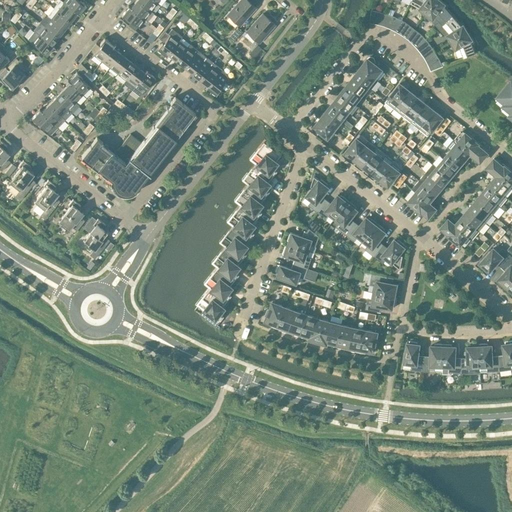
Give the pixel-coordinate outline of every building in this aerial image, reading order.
[(60,0),(59,0),(54,7),(71,21),(77,13),(79,15),(63,2),(60,0)] [(77,0),(64,0),(63,2),(79,15),(80,14),(79,14),(86,5),(80,0),(79,1),(77,0)] [(154,13),(151,11),(137,0),(136,0),(131,7),(128,6),(144,19),(148,21),(154,13)] [(157,2),(153,0),(137,0),(151,11),(157,2)] [(246,0),(240,0),(228,14),(240,25),(255,8),(246,0)] [(411,0),(411,1),(411,2),(412,0),(422,5),(420,8),(426,13),(424,15),(425,15),(436,0),(411,0)] [(439,0),(436,0),(425,15),(427,13),(433,18),(435,16),(442,24),(441,25),(453,15),(443,5),(444,4),(439,0)] [(144,19),(128,6),(121,15),(128,20),(128,19),(131,21),(137,27),(138,27),(144,19)] [(50,18),(64,29),(71,21),(54,7),(47,15),(50,18)] [(372,10),(372,7),(370,22),(377,24),(379,12),(372,10)] [(262,14),(247,31),(259,42),(275,25),(262,14)] [(453,15),(441,25),(443,24),(450,33),(447,34),(451,41),(449,42),(449,43),(467,32),(463,25),(462,25),(453,15)] [(395,31),(403,17),(402,17),(401,20),(394,17),(389,28),(395,31)] [(401,20),(403,18),(403,17),(395,31),(401,34),(408,24),(401,20)] [(64,29),(50,18),(44,26),(58,37),(64,29)] [(131,21),(128,25),(135,30),(137,27),(131,21)] [(58,37),(44,26),(38,34),(54,47),(54,46),(52,44),(58,37)] [(229,36),(234,41),(242,31),(238,27),(229,36)] [(162,43),(157,49),(166,56),(168,54),(181,37),(182,36),(172,28),(168,33),(170,35),(169,35),(165,32),(160,38),(164,42),(163,43),(162,43)] [(34,31),(27,39),(41,50),(40,51),(46,55),(53,46),(54,47),(38,34),(34,31)] [(467,32),(449,43),(452,42),(456,48),(459,47),(463,58),(476,53),(470,39),(472,39),(467,32)] [(420,34),(412,42),(416,47),(428,37),(425,39),(420,34)] [(189,44),(181,37),(168,54),(176,60),(187,47),(189,44)] [(428,37),(416,47),(421,53),(430,45),(426,39),(428,37)] [(101,61),(114,45),(113,45),(104,38),(99,44),(100,45),(93,54),(101,61)] [(187,47),(176,60),(184,67),(197,50),(189,44),(187,47)] [(257,44),(248,53),(253,58),(261,48),(257,44)] [(2,45),(0,46),(0,67),(9,59),(5,55),(6,54),(5,52),(5,50),(4,48),(3,46),(2,45)] [(109,67),(120,53),(112,47),(114,45),(101,61),(109,67)] [(192,73),(203,59),(205,56),(197,50),(184,67),(192,73)] [(117,74),(128,60),(120,53),(109,67),(117,74)] [(205,56),(203,59),(192,73),(200,79),(211,66),(213,62),(205,56)] [(367,58),(360,67),(375,78),(382,69),(374,63),(374,62),(375,60),(374,58),(373,57),(372,57),(371,57),(370,57),(368,57),(367,58)] [(428,64),(431,70),(445,65),(444,64),(442,65),(438,58),(428,64)] [(6,68),(0,73),(0,79),(4,84),(5,82),(8,84),(7,85),(12,89),(25,75),(21,71),(22,70),(22,68),(21,66),(20,62),(18,60),(8,70),(6,68)] [(117,74),(125,80),(136,66),(128,60),(117,74)] [(211,66),(200,79),(207,85),(208,86),(221,69),(213,62),(211,66)] [(123,83),(131,89),(146,70),(144,72),(136,66),(125,80),(123,83)] [(360,67),(354,75),(368,86),(371,89),(378,81),(375,78),(360,67)] [(222,69),(221,69),(208,86),(207,85),(206,87),(215,95),(220,89),(220,88),(225,81),(225,82),(227,79),(226,75),(224,72),(221,70),(222,69)] [(139,96),(142,93),(149,83),(150,84),(155,78),(146,71),(146,70),(131,89),(139,96)] [(68,80),(82,95),(90,87),(81,79),(82,78),(76,72),(68,80)] [(354,75),(347,84),(361,95),(368,86),(354,75)] [(63,89),(75,102),(82,95),(68,80),(67,80),(70,82),(63,89)] [(511,81),(504,90),(505,91),(499,98),(506,103),(504,106),(511,113),(509,116),(511,117),(511,81)] [(386,87),(390,90),(394,85),(389,82),(386,87)] [(394,108),(401,98),(408,90),(399,83),(388,97),(389,98),(385,102),(394,108)] [(347,84),(340,92),(355,104),(361,95),(347,84)] [(390,90),(386,87),(382,92),(386,95),(390,90)] [(63,89),(56,97),(72,113),(79,105),(75,102),(63,89)] [(408,90),(401,98),(394,108),(402,115),(412,103),(417,96),(408,90)] [(340,92),(334,101),(348,112),(355,104),(340,92)] [(417,96),(412,103),(402,115),(411,122),(425,103),(417,96)] [(65,120),(72,113),(56,97),(48,104),(65,120)] [(96,137),(82,155),(86,158),(84,160),(97,170),(99,167),(102,170),(100,172),(105,176),(107,177),(110,180),(110,182),(110,183),(111,185),(112,186),(112,188),(113,189),(114,189),(113,188),(112,187),(112,186),(112,184),(113,184),(114,185),(115,186),(115,188),(116,189),(117,190),(118,190),(120,191),(121,192),(122,192),(124,192),(125,193),(127,192),(128,192),(129,192),(131,191),(132,191),(133,190),(134,189),(135,188),(136,187),(137,186),(137,184),(138,183),(138,182),(140,182),(140,183),(139,184),(139,186),(140,186),(140,185),(140,183),(141,182),(141,180),(141,178),(141,177),(140,175),(144,170),(147,172),(155,163),(156,162),(153,160),(156,157),(158,159),(168,146),(166,144),(168,141),(171,143),(170,143),(171,143),(176,136),(174,134),(179,127),(182,129),(192,117),(189,115),(193,111),(175,97),(174,97),(170,103),(173,105),(142,146),(140,144),(141,142),(130,134),(118,149),(118,150),(114,156),(100,145),(102,142),(97,137),(96,137)] [(374,105),(379,109),(383,104),(378,100),(374,105)] [(334,101),(327,109),(341,121),(341,120),(345,123),(347,120),(344,117),(348,112),(334,101)] [(425,103),(411,122),(419,128),(434,110),(425,103)] [(48,104),(42,111),(41,111),(57,127),(65,120),(48,104)] [(379,109),(374,105),(371,110),(375,114),(379,109)] [(41,111),(42,111),(39,109),(39,110),(31,118),(37,124),(38,123),(50,135),(57,127),(41,111)] [(335,129),(341,121),(327,109),(320,118),(335,129)] [(434,110),(419,128),(427,135),(431,131),(443,117),(434,110)] [(96,115),(93,119),(97,122),(100,118),(103,114),(99,111),(96,115)] [(382,123),(385,119),(380,115),(377,119),(382,123)] [(359,121),(363,124),(367,119),(363,116),(359,121)] [(451,120),(446,117),(439,127),(443,130),(451,120)] [(328,138),(335,129),(320,118),(313,127),(312,129),(313,130),(313,131),(313,132),(314,133),(316,133),(317,133),(318,133),(320,132),(328,138)] [(385,119),(382,123),(387,127),(390,123),(385,119)] [(363,124),(359,121),(355,126),(359,129),(363,124)] [(377,130),(380,126),(375,122),(372,126),(377,130)] [(380,126),(377,130),(382,134),(385,129),(380,126)] [(443,130),(439,127),(435,132),(439,135),(443,130)] [(393,134),(398,138),(401,133),(397,130),(393,134)] [(480,162),(487,153),(474,142),(475,141),(463,131),(455,140),(470,153),(480,162)] [(345,138),(350,141),(354,136),(349,133),(345,138)] [(401,133),(398,138),(403,142),(406,137),(401,133)] [(359,134),(345,152),(354,159),(365,145),(368,141),(359,134)] [(395,142),(398,138),(393,134),(390,138),(395,142)] [(341,143),(346,146),(350,141),(345,138),(341,143)] [(398,138),(395,142),(400,146),(403,142),(398,138)] [(6,146),(6,145),(0,139),(0,169),(1,171),(10,161),(5,157),(6,157),(2,154),(6,150),(7,149),(7,148),(7,147),(6,146)] [(413,147),(416,143),(411,139),(407,143),(413,147)] [(425,143),(430,147),(433,142),(429,139),(425,143)] [(453,139),(446,147),(450,150),(463,161),(470,153),(455,140),(453,139)] [(368,141),(365,145),(354,159),(362,166),(377,147),(368,141)] [(264,142),(255,153),(262,158),(258,164),(272,175),(273,175),(277,170),(275,168),(279,162),(277,160),(281,155),(264,142)] [(430,147),(425,143),(421,149),(426,152),(430,147)] [(411,150),(406,146),(402,150),(407,154),(411,150)] [(382,158),(385,154),(377,147),(362,166),(371,172),(382,158)] [(463,161),(450,150),(443,158),(456,169),(463,161)] [(385,154),(382,158),(371,172),(379,179),(394,161),(385,154)] [(410,159),(414,162),(418,157),(413,154),(410,159)] [(443,158),(437,166),(436,167),(449,178),(456,169),(443,158)] [(493,158),(486,167),(496,175),(509,186),(511,188),(511,187),(511,171),(507,168),(506,169),(493,158)] [(414,162),(410,159),(406,164),(410,167),(414,162)] [(26,174),(30,170),(30,169),(31,168),(31,166),(30,166),(29,165),(23,160),(18,166),(20,167),(9,182),(19,190),(15,196),(20,200),(35,181),(30,177),(26,174)] [(379,179),(388,186),(399,172),(403,168),(394,161),(379,179)] [(256,163),(248,174),(254,179),(250,184),(250,185),(265,196),(269,191),(267,189),(272,183),(269,181),(273,176),(273,175),(272,175),(258,164),(257,162),(256,163)] [(426,172),(429,175),(442,186),(449,178),(436,167),(437,166),(433,163),(426,172)] [(12,164),(4,173),(8,176),(16,167),(12,164)] [(419,180),(422,183),(436,194),(442,186),(429,175),(426,172),(419,180)] [(399,177),(403,181),(407,176),(402,173),(399,177)] [(496,175),(489,183),(502,194),(503,194),(509,186),(496,175)] [(317,212),(325,201),(320,198),(329,187),(326,186),(327,184),(321,179),(320,181),(314,176),(310,186),(312,188),(305,197),(310,202),(308,205),(317,212)] [(403,181),(399,177),(393,184),(398,188),(403,181)] [(55,196),(51,194),(55,188),(56,187),(55,186),(55,185),(54,184),(48,179),(43,185),(45,187),(34,201),(44,209),(39,215),(45,219),(59,201),(55,197),(55,196)] [(436,194),(422,183),(419,180),(412,188),(415,192),(429,203),(429,202),(436,194)] [(248,184),(240,195),(247,200),(243,205),(242,205),(257,217),(262,211),(259,210),(264,204),(261,202),(266,196),(265,196),(250,185),(250,184),(249,183),(248,184)] [(502,194),(489,183),(482,191),(500,206),(507,197),(503,194),(502,194)] [(482,191),(475,200),(489,211),(493,214),(500,206),(482,191)] [(407,201),(421,212),(421,211),(428,217),(436,208),(429,202),(429,203),(415,192),(407,201)] [(338,194),(329,205),(325,201),(317,212),(326,219),(328,216),(333,220),(335,218),(348,201),(341,195),(340,196),(338,194)] [(76,213),(80,209),(80,208),(80,207),(80,206),(80,205),(79,204),(72,199),(68,205),(70,206),(58,221),(69,229),(72,226),(77,230),(84,220),(79,216),(80,216),(76,213)] [(472,203),(468,208),(482,219),(486,222),(493,214),(489,211),(475,200),(472,203)] [(355,208),(356,206),(348,201),(335,218),(340,222),(336,227),(345,234),(353,224),(349,220),(357,210),(355,208)] [(241,205),(232,215),(239,220),(235,226),(249,238),(250,237),(254,232),(252,230),(257,224),(254,222),(258,217),(257,217),(242,205),(243,205),(241,204),(241,205)] [(468,208),(462,216),(479,231),(486,222),(482,219),(468,208)] [(91,216),(86,223),(93,228),(95,226),(93,224),(96,220),(91,216)] [(462,216),(455,224),(468,236),(467,236),(472,239),(479,231),(462,216)] [(363,240),(377,223),(369,217),(368,218),(366,217),(358,227),(353,224),(345,234),(354,241),(356,238),(362,242),(363,240)] [(89,254),(94,258),(109,240),(104,236),(105,236),(101,233),(104,228),(105,227),(105,226),(105,225),(104,223),(97,218),(96,220),(93,224),(95,226),(93,228),(83,240),(94,249),(89,254)] [(460,245),(467,236),(468,236),(455,224),(448,218),(441,227),(447,233),(447,234),(460,245)] [(377,223),(363,240),(368,244),(364,249),(373,256),(382,246),(377,242),(385,232),(383,230),(384,229),(377,223)] [(233,225),(225,236),(232,241),(227,246),(227,247),(242,258),(246,253),(244,251),(249,245),(246,243),(250,238),(250,237),(249,238),(235,226),(234,225),(233,225)] [(288,243),(310,251),(312,245),(315,246),(319,236),(308,227),(305,237),(290,232),(288,240),(289,240),(288,243)] [(497,232),(501,235),(505,231),(501,227),(497,232)] [(501,235),(497,232),(493,237),(497,240),(501,235)] [(403,255),(400,255),(399,254),(404,247),(403,246),(404,244),(398,239),(397,241),(394,239),(386,250),(382,246),(373,256),(382,263),(386,258),(400,269),(403,255)] [(480,246),(485,250),(489,245),(485,241),(480,246)] [(110,242),(105,248),(108,250),(109,250),(113,244),(110,242)] [(310,251),(288,243),(287,246),(285,246),(283,253),(297,258),(295,264),(308,268),(311,258),(308,257),(310,251)] [(225,246),(217,257),(224,262),(220,267),(234,279),(239,273),(237,272),(241,266),(239,264),(243,259),(242,258),(227,247),(227,246),(226,245),(225,246)] [(485,250),(480,246),(475,252),(479,256),(485,250)] [(502,265),(511,255),(506,251),(502,248),(498,252),(493,248),(480,263),(481,264),(480,266),(484,270),(486,268),(489,271),(498,261),(502,265)] [(511,256),(511,255),(502,265),(507,269),(498,279),(502,283),(501,284),(505,289),(511,281),(511,256)] [(347,261),(345,267),(351,269),(353,263),(347,261)] [(279,264),(276,272),(278,273),(277,276),(279,277),(296,283),(298,283),(301,277),(304,278),(308,268),(295,264),(293,269),(291,268),(279,264)] [(218,267),(210,277),(216,283),(212,288),(227,300),(231,294),(229,293),(234,287),(231,285),(235,279),(234,279),(220,267),(218,266),(218,267)] [(372,292),(396,296),(398,287),(396,287),(397,284),(384,282),(385,276),(372,273),(370,285),(373,285),(372,292)] [(281,290),(289,293),(291,287),(284,285),(281,290)] [(210,288),(202,298),(209,303),(204,309),(212,315),(208,321),(214,326),(215,325),(219,321),(223,315),(221,313),(226,307),(223,305),(227,300),(212,288),(211,287),(210,288)] [(300,297),(302,291),(295,288),(293,294),(300,297)] [(328,288),(326,295),(332,298),(335,290),(328,288)] [(302,291),(300,297),(308,300),(310,294),(302,291)] [(396,296),(372,292),(371,298),(367,298),(365,309),(378,311),(379,306),(392,308),(392,306),(394,306),(396,296)] [(322,305),(324,299),(317,296),(315,302),(322,305)] [(324,299),(322,305),(330,307),(332,301),(324,299)] [(345,309),(347,303),(339,301),(337,307),(345,309)] [(266,317),(265,320),(277,325),(284,306),(272,302),(270,308),(267,307),(264,316),(266,317)] [(347,303),(345,309),(353,312),(355,306),(347,303)] [(288,332),(295,310),(284,306),(277,325),(282,327),(281,329),(288,332)] [(300,333),(307,314),(295,310),(288,332),(294,334),(296,332),(300,333)] [(307,314),(300,333),(305,335),(305,338),(312,340),(318,318),(307,314)] [(330,321),(324,343),(330,345),(332,343),(335,343),(336,344),(341,324),(342,319),(332,316),(330,321)] [(324,343),(330,321),(318,318),(312,340),(324,343)] [(348,349),(353,327),(341,324),(336,344),(341,345),(341,348),(348,349)] [(361,349),(365,330),(353,327),(348,349),(355,351),(356,348),(361,349)] [(377,332),(365,330),(361,349),(374,352),(374,348),(377,348),(378,339),(376,339),(377,332)] [(498,358),(499,371),(511,369),(511,368),(511,340),(507,341),(507,343),(503,344),(505,357),(498,358)] [(423,371),(424,358),(417,357),(419,344),(415,344),(415,342),(409,341),(409,343),(407,342),(406,351),(404,351),(402,362),(405,362),(404,368),(410,368),(410,369),(423,371)] [(442,371),(443,344),(437,343),(437,345),(431,345),(430,358),(424,358),(423,371),(435,372),(435,371),(442,371)] [(499,371),(498,358),(492,358),(491,345),(485,345),(485,343),(479,344),(480,371),(487,371),(487,372),(499,371)] [(461,373),(461,360),(455,359),(455,346),(449,346),(449,344),(443,344),(442,371),(448,371),(448,372),(461,373)] [(480,371),(479,344),(472,344),(473,346),(467,346),(467,359),(461,360),(461,373),(474,372),(474,371),(480,371)]
